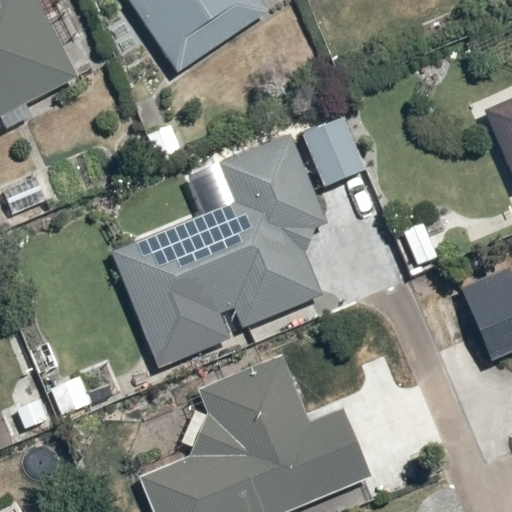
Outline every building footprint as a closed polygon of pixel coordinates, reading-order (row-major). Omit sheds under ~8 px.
[(0,0),(0,120),(6,133),(44,115),(38,102),(74,85),(33,0),(0,0)] [(137,0),(181,64),(216,41),(275,0),(137,0)] [(511,99),(493,108),(511,148),(511,99)] [(327,181),(368,164),(347,111),(306,128),(327,181)] [(237,332),(254,325),(261,343),(320,320),(310,295),(322,290),(297,228),(330,213),(292,136),(223,160),(239,206),(122,246),(152,336),(116,348),(129,386),(242,347),(237,332)] [(428,215),(405,223),(419,267),(442,260),(428,215)] [(511,264),(465,280),(492,361),(511,354),(511,264)] [(289,356),(189,390),(196,407),(186,456),(144,470),(158,511),(289,511),(355,490),(349,472),(368,466),(351,413),(312,426),(289,356)]
